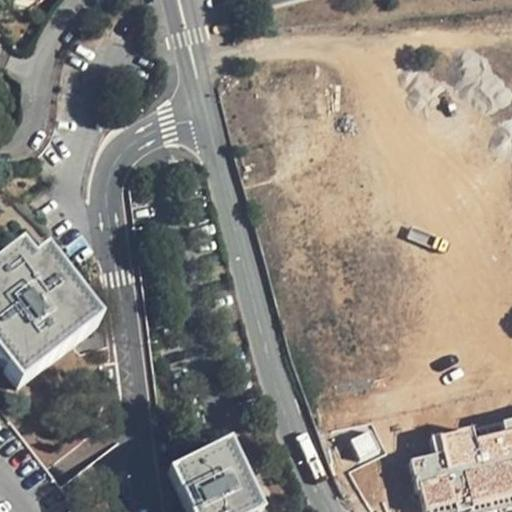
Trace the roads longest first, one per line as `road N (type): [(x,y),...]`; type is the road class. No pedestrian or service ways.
road 1 (residential): [(151,511),(104,200),(123,149),(151,130),(205,113)]
road 2 (secondary): [(205,113),(268,361),(329,511)]
road 3 (unknown): [(188,39),(272,48),(511,38)]
road 4 (unknown): [(387,511),(511,357)]
road 5 (residential): [(75,0),(45,46),(24,136)]
